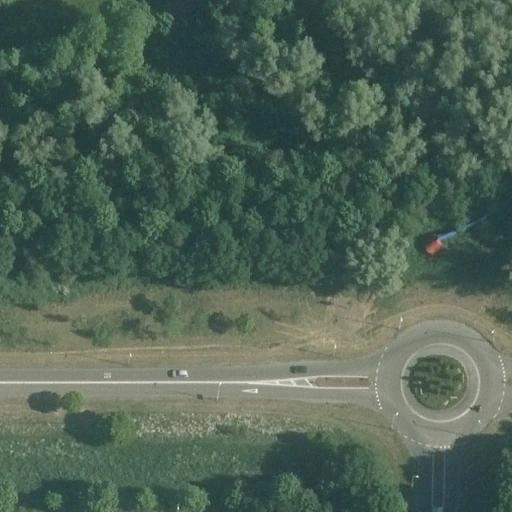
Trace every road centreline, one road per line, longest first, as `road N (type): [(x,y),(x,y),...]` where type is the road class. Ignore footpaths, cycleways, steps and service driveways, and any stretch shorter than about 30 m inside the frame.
road 1 (unknown): [(0,215),(112,223),(156,188),(209,170),(294,172),(344,163),(511,100)]
road 2 (tertiary): [(256,380),(0,381)]
road 3 (tertiary): [(396,362),(256,380)]
road 4 (tertiary): [(256,380),(388,396)]
